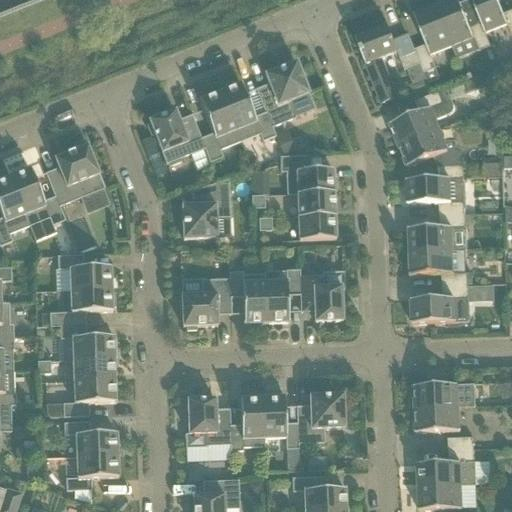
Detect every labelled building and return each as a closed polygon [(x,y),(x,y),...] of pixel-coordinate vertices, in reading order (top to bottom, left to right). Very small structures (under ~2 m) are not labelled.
[(469,30),(458,0),(452,3),(451,0),(450,0),(441,4),(442,7),(436,9),(452,49),(473,41),(479,55),(491,50),(485,36),(481,25),(469,30)] [(470,0),(481,25),(485,36),(507,27),(511,38),(511,12),(503,16),(496,0),(470,0)] [(452,49),(436,9),(414,18),(426,47),(415,51),(414,51),(420,66),(424,75),(436,70),(431,58),(452,49)] [(405,72),(420,66),(414,51),(415,51),(408,36),(393,42),(388,28),(356,41),(382,106),(397,100),(381,61),(398,55),(405,72)] [(268,87),(256,92),(265,115),(266,115),(271,130),(296,120),(295,119),(314,112),(308,96),(296,65),(265,78),(268,87)] [(240,87),(220,95),(239,145),(260,136),(263,144),(275,139),(274,136),(271,130),(266,115),(265,115),(253,120),(240,87)] [(399,149),(439,132),(435,122),(451,115),(453,113),(454,111),(454,109),(454,106),(448,90),(415,104),(419,115),(390,127),(399,149)] [(239,145),(220,95),(199,104),(203,113),(202,113),(202,114),(203,114),(212,136),(200,141),(204,151),(210,165),(222,160),(219,153),(239,145)] [(191,118),(178,123),(175,114),(163,118),(162,115),(152,119),(153,122),(149,124),(150,127),(147,128),(151,138),(154,137),(166,166),(168,165),(169,169),(181,164),(179,161),(204,151),(200,141),(191,118)] [(285,131),(274,136),(275,139),(284,160),(290,160),(296,159),(285,131)] [(456,143),(444,145),(439,132),(399,149),(408,170),(434,160),(438,169),(438,182),(464,181),(463,159),(456,143)] [(87,149),(83,150),(82,147),(73,150),(74,154),(55,162),(58,171),(45,176),(55,199),(59,209),(104,191),(87,149)] [(284,160),(280,160),(281,175),(286,174),(287,198),(297,197),(333,196),(333,193),(336,193),(336,180),(333,180),(332,172),(311,173),(310,159),(296,159),(290,160),(284,160)] [(485,163),(486,180),(502,180),(502,162),(485,163)] [(14,178),(9,180),(29,229),(35,243),(55,235),(52,228),(64,223),(59,209),(55,199),(43,204),(30,171),(24,174),(23,171),(13,175),(14,178)] [(29,229),(9,180),(0,183),(0,216),(2,221),(0,221),(0,248),(11,244),(8,237),(29,229)] [(465,217),(464,181),(438,182),(407,183),(408,207),(439,206),(440,218),(465,217)] [(183,242),(203,242),(216,241),(216,221),(229,220),(228,183),(191,194),(192,209),(182,209),(183,242)] [(334,219),(333,196),(297,197),(298,220),(334,219)] [(252,211),(264,211),(264,199),(251,199),(252,211)] [(465,230),(465,217),(440,218),(440,231),(409,232),(409,255),(453,253),(452,230),(465,230)] [(335,242),(334,219),(298,220),(299,244),(335,242)] [(259,234),(271,233),(271,221),(259,222),(259,234)] [(467,289),(472,288),(472,276),(466,276),(465,253),(453,253),(409,255),(410,260),(408,260),(408,272),(410,272),(410,279),(442,277),(442,290),(467,289)] [(69,272),(70,294),(111,292),(110,270),(83,271),(83,258),(63,259),(57,259),(58,272),(69,272)] [(0,284),(11,284),(10,271),(0,271),(0,284)] [(287,299),(300,298),(299,280),(299,273),(286,274),(286,285),(264,285),(266,326),(288,326),(287,299)] [(266,326),(264,285),(264,277),(242,278),(242,275),(229,275),(229,282),(230,301),(243,300),(244,327),(266,326)] [(323,279),(299,280),(300,298),(300,315),(314,314),(314,325),(342,324),(341,291),(343,291),(343,275),(323,276),(323,279)] [(231,318),(230,301),(229,282),(201,283),(202,298),(181,299),(182,330),(186,329),(186,333),(196,332),(196,329),(217,328),(217,318),(231,318)] [(443,302),(411,303),(412,327),(469,325),(468,305),(467,289),(442,290),(443,302)] [(111,296),(111,292),(70,294),(71,316),(49,316),(50,329),(60,329),(85,328),(85,315),(112,314),(111,310),(115,310),(114,295),(111,296)] [(8,306),(0,306),(0,341),(13,341),(12,328),(9,328),(8,306)] [(86,341),(85,328),(60,329),(60,342),(72,341),(72,363),(113,362),(113,359),(115,359),(115,360),(116,360),(115,342),(114,342),(114,343),(113,343),(113,340),(86,341)] [(13,353),(13,341),(0,341),(0,374),(12,374),(11,352),(13,353)] [(114,383),(113,362),(72,363),(73,385),(114,383)] [(38,377),(50,376),(50,364),(37,365),(38,377)] [(13,396),(12,374),(0,374),(0,408),(10,409),(15,408),(15,396),(13,396)] [(115,405),(114,383),(73,385),(74,407),(63,407),(63,420),(89,419),(88,406),(115,405)] [(475,410),(474,387),(415,389),(415,412),(459,411),(475,410)] [(265,400),(262,401),(264,441),(285,441),(286,452),(298,451),(298,446),(297,426),(285,427),(284,400),(280,400),(280,396),(265,397),(265,400)] [(296,409),(297,426),(298,446),(324,445),(323,432),(344,431),(343,398),(309,399),(310,409),(296,409)] [(206,448),(230,447),(229,429),(229,412),(215,412),(215,402),(202,403),(202,399),(191,400),(191,403),(187,403),(188,437),(185,437),(185,450),(206,450),(206,448)] [(264,441),(262,401),(240,401),(241,428),(229,429),(230,447),(230,454),(242,454),(242,450),(264,449),(264,441)] [(0,434),(11,434),(10,409),(0,408),(0,434)] [(459,434),(459,411),(415,412),(416,436),(459,434)] [(75,438),(76,460),(117,458),(116,436),(89,437),(89,425),(63,426),(64,438),(75,438)] [(448,441),(448,454),(474,453),(473,440),(468,440),(448,441)] [(418,490),(462,489),(475,488),(474,453),(448,454),(449,466),(417,467),(418,490)] [(117,458),(76,460),(77,481),(65,482),(66,494),(91,493),(91,481),(118,480),(117,458)] [(292,481),(292,494),(303,494),(304,511),(345,511),(344,492),(333,492),(332,480),(292,481)] [(192,499),(192,511),(223,511),(224,511),(239,511),(238,483),(202,485),(203,499),(192,499)] [(462,511),(462,489),(418,490),(418,495),(416,495),(417,508),(419,507),(419,511),(462,511)] [(6,493),(0,491),(0,511),(15,511),(21,497),(6,493)]
